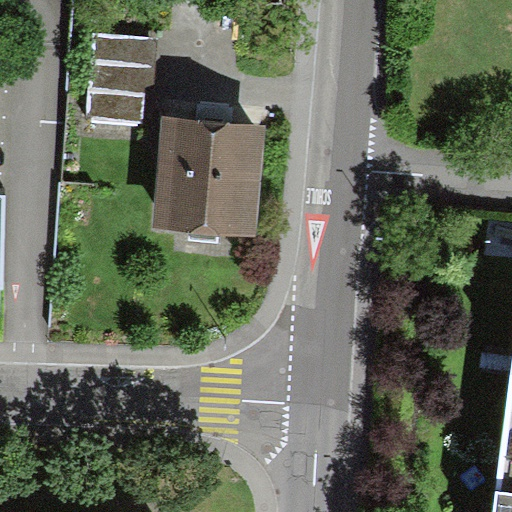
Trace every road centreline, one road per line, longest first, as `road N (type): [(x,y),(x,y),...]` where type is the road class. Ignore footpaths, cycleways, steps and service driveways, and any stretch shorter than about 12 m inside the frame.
road 1 (residential): [(0,396),(319,401)]
road 2 (tertiary): [(319,401),(336,164)]
road 3 (residential): [(511,179),(336,164)]
road 4 (tertiary): [(336,164),(346,0)]
